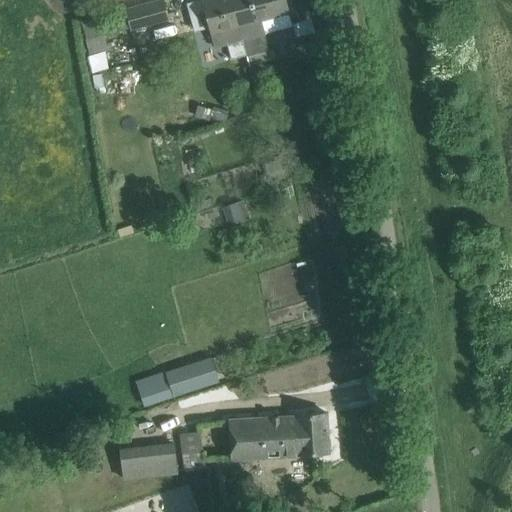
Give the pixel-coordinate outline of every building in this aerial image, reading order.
[(155,0),(80,21),(86,40),(129,29),(129,30),(168,20),(162,0),(155,0)] [(231,0),(201,0),(208,24),(214,47),(226,44),(231,59),(247,55),(242,40),(231,0)] [(285,0),(231,0),(247,55),(250,66),(265,62),(274,59),(272,50),(268,51),(264,34),(260,20),(288,13),(289,12),(285,0)] [(101,73),(92,75),(94,88),(103,86),(101,73)] [(193,117),(223,125),(227,114),(196,106),(193,117)] [(265,163),(269,181),(290,176),(285,158),(265,163)] [(243,199),(222,206),(228,225),(249,218),(243,199)] [(211,358),(165,373),(173,397),(219,382),(211,358)] [(158,375),(137,382),(145,407),(167,399),(158,375)] [(229,419),(231,459),(298,455),(298,453),(329,452),(326,412),(295,414),(295,415),(229,419)] [(179,435),(188,511),(210,511),(200,432),(179,435)] [(118,450),(122,482),(177,475),(173,444),(118,450)] [(309,479),(285,480),(286,502),(310,501),(309,479)] [(262,500),(243,511),(284,511),(279,503),(269,510),(262,500)]
